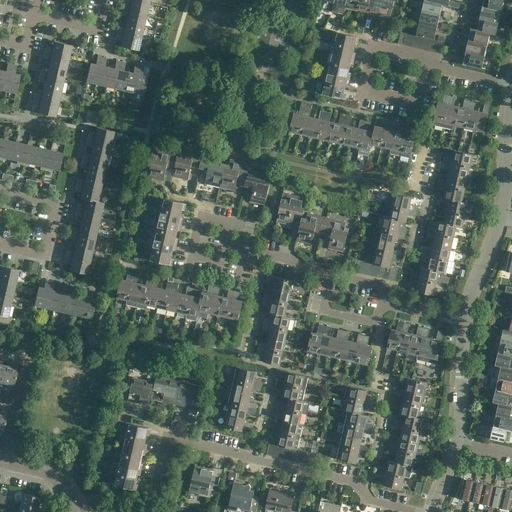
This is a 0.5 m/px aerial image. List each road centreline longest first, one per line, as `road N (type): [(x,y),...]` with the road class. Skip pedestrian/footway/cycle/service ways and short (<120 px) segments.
road 1 (residential): [(365,493),(355,482),(167,438),(151,497)]
road 2 (residential): [(365,493),(380,422),(379,324)]
road 3 (residential): [(417,104),(369,92),(373,46),(428,60)]
road 4 (residential): [(503,215),(508,83)]
